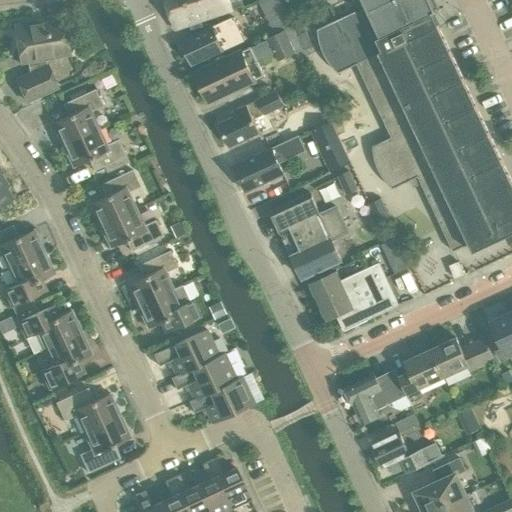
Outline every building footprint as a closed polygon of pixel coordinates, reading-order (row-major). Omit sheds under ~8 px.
[(164,0),(175,30),(232,10),(228,0),(164,0)] [(263,0),(260,2),(274,31),(291,22),(280,0),(263,0)] [(364,0),(368,8),(364,10),(377,38),(433,12),(437,10),(431,0),(364,0)] [(377,38),(364,10),(358,13),(357,11),(337,20),(317,29),(318,34),(318,37),(319,40),(319,42),(320,45),(321,48),(322,52),(325,57),(328,61),(330,65),(334,69),(338,73),(357,64),(392,137),(373,146),(373,150),(373,153),(374,157),(375,161),(376,165),(378,170),(380,173),(382,176),(383,178),(386,181),(388,184),(392,188),(393,188),(418,176),(453,251),(470,244),(474,252),(511,233),(511,179),(436,18),(433,12),(377,38)] [(192,65),(244,41),(233,17),(180,41),(182,44),(181,47),(184,53),(187,54),(192,65)] [(69,55),(63,20),(42,23),(42,21),(14,26),(20,64),(28,62),(30,73),(16,79),(26,102),(57,88),(46,63),(45,59),(69,55)] [(268,38),(279,61),(296,53),(285,30),(268,38)] [(306,32),(297,35),(304,50),(312,46),(306,32)] [(264,76),(251,47),(240,52),(195,73),(208,100),(253,79),(254,81),(264,76)] [(61,146),(99,128),(92,111),(103,106),(95,89),(67,102),(72,113),(51,123),(61,146)] [(265,115),(284,106),(277,90),(257,99),(258,100),(248,104),(248,105),(233,112),(235,117),(220,125),(230,147),(261,132),(255,119),(264,114),(265,115)] [(334,171),(351,162),(338,134),(332,123),(331,120),(314,128),(334,171)] [(338,134),(344,131),(344,129),(344,128),(343,127),(343,125),(342,123),(341,122),(340,121),(339,120),(338,120),(332,123),(338,134)] [(107,144),(99,128),(61,146),(72,168),(88,160),(93,171),(103,167),(106,173),(129,162),(126,156),(118,139),(107,144)] [(235,165),(247,191),(285,174),(279,162),(304,150),(298,136),(235,165)] [(0,174),(2,173),(0,169),(0,209),(14,199),(7,189),(9,188),(0,174)] [(100,226),(136,209),(128,192),(140,187),(132,170),(105,182),(110,194),(90,203),(100,226)] [(345,195),(356,190),(347,172),(336,177),(345,195)] [(292,255),(303,279),(341,261),(332,240),(348,232),(336,207),(320,214),(310,194),(272,211),(283,235),(284,234),(293,254),(292,255)] [(379,224),(390,219),(381,198),(369,204),(379,224)] [(143,225),(136,209),(100,226),(110,248),(131,238),(136,249),(163,236),(155,220),(143,225)] [(170,227),(176,239),(185,234),(180,223),(170,227)] [(13,239),(7,227),(0,230),(0,251),(8,268),(44,252),(33,229),(13,239)] [(395,274),(411,267),(397,238),(382,245),(395,274)] [(137,306),(173,289),(166,273),(177,267),(170,251),(142,264),(147,274),(126,284),(137,306)] [(54,274),(44,252),(8,268),(16,284),(3,290),(11,307),(15,314),(34,305),(31,298),(38,294),(33,284),(43,279),(54,274)] [(457,278),(466,274),(460,261),(451,265),(457,278)] [(337,315),(344,330),(399,305),(379,263),(341,280),(340,281),(353,307),(337,315)] [(328,319),(333,317),(337,315),(353,307),(340,281),(341,280),(337,271),(311,283),(328,319)] [(181,286),(173,289),(137,306),(147,329),(168,319),(173,330),(200,317),(193,300),(189,302),(181,286)] [(220,301),(208,307),(214,320),(226,314),(220,301)] [(38,332),(45,349),(81,332),(71,310),(60,315),(51,319),(46,308),(38,312),(34,305),(15,314),(18,321),(26,338),(38,332)] [(489,329),(503,361),(510,358),(508,353),(511,350),(511,316),(510,312),(491,321),(497,333),(492,335),(489,329)] [(207,330),(153,355),(159,366),(170,361),(176,376),(177,376),(219,357),(219,356),(207,330)] [(49,389),(78,376),(72,363),(91,354),(81,332),(45,349),(53,365),(41,371),(49,389)] [(495,360),(485,336),(462,347),(457,337),(431,349),(445,377),(469,366),(472,371),(495,360)] [(419,389),(445,377),(431,349),(406,361),(411,371),(399,376),(408,395),(410,400),(422,394),(419,389)] [(176,376),(171,378),(176,390),(187,385),(194,399),(194,400),(236,380),(224,353),(219,356),(219,357),(177,376),(176,376)] [(399,377),(396,370),(378,378),(375,373),(345,388),(343,393),(347,401),(351,404),(354,403),(364,422),(380,414),(378,409),(389,403),(401,410),(413,405),(399,376),(399,377)] [(511,374),(510,370),(502,373),(506,384),(511,380),(511,374)] [(194,399),(188,402),(194,414),(205,409),(212,424),(243,410),(254,404),(264,400),(251,373),(242,377),(236,380),(194,400),(194,399)] [(88,403),(82,390),(55,403),(64,421),(76,416),(84,432),(120,416),(109,393),(88,403)] [(404,418),(409,429),(418,425),(413,414),(404,418)] [(88,473),(114,461),(108,448),(130,438),(120,416),(84,432),(92,449),(79,454),(88,473)] [(405,468),(407,473),(445,456),(442,457),(436,443),(424,449),(423,448),(410,454),(400,431),(372,444),(382,466),(386,465),(389,471),(394,473),(405,468)] [(224,473),(217,457),(209,461),(231,509),(250,500),(235,467),(224,473)] [(418,511),(427,511),(466,494),(456,474),(465,470),(459,458),(436,468),(441,479),(414,492),(417,497),(412,499),(418,511)] [(209,511),(223,511),(231,509),(209,461),(201,465),(208,480),(197,485),(209,511)] [(187,490),(180,475),(171,478),(187,511),(209,511),(197,485),(187,490)] [(164,511),(187,511),(171,478),(164,482),(171,497),(160,502),(164,511)] [(150,507),(142,492),(134,496),(141,511),(164,511),(160,502),(150,507)] [(473,511),(466,494),(427,511),(473,511)] [(511,511),(511,498),(482,511),(511,511)]
